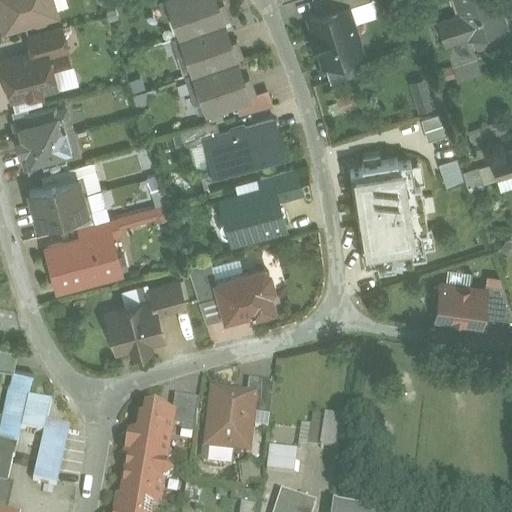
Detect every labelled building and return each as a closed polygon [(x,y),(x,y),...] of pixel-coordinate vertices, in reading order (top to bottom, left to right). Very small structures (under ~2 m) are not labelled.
[(0,0),(0,11),(5,29),(34,21),(38,23),(44,21),(47,17),(57,14),(55,6),(52,0),(0,0)] [(215,0),(160,0),(166,16),(175,13),(182,34),(222,20),(229,17),(224,2),(217,4),(215,0)] [(313,0),(318,14),(347,5),(348,6),(366,0),(313,0)] [(498,0),(456,0),(462,14),(439,22),(439,20),(438,20),(445,43),(446,43),(470,35),(470,37),(506,25),(498,0)] [(318,14),(310,17),(315,32),(313,33),(318,48),(320,47),(325,63),(362,51),(348,6),(347,5),(318,14)] [(182,34),(173,37),(179,53),(188,50),(195,71),(235,57),(242,55),(237,39),(230,42),(222,20),(182,34)] [(62,26),(28,36),(32,51),(46,47),(49,55),(69,50),(62,26)] [(470,35),(446,43),(453,64),(477,56),(470,37),(470,35)] [(32,51),(2,59),(12,98),(57,86),(49,55),(46,47),(32,51)] [(195,71),(186,74),(192,91),(201,88),(208,108),(235,99),(255,92),(250,77),(243,79),(235,57),(195,71)] [(352,58),(326,66),(331,81),(357,73),(352,58)] [(451,66),(441,69),(444,79),(454,76),(451,66)] [(425,77),(409,82),(418,112),(434,108),(430,94),(425,77)] [(328,80),(313,85),(317,97),(332,92),(328,80)] [(268,88),(255,92),(235,99),(239,114),(274,105),(268,88)] [(445,104),(441,91),(430,94),(434,108),(445,104)] [(27,106),(12,111),(15,123),(31,118),(30,114),(27,106)] [(53,108),(30,114),(31,118),(54,112),(53,108)] [(54,112),(31,118),(15,123),(20,138),(17,138),(21,150),(23,150),(27,164),(42,160),(42,161),(66,154),(77,151),(65,109),(54,112)] [(442,112),(421,118),(427,139),(448,133),(442,112)] [(276,120),(202,139),(212,178),(286,158),(276,120)] [(499,124),(468,135),(472,147),(503,136),(499,124)] [(511,147),(507,149),(510,158),(492,164),(497,179),(511,173),(511,147)] [(66,154),(42,161),(43,165),(67,158),(66,154)] [(456,157),(438,163),(446,186),(464,180),(456,157)] [(428,228),(420,182),(414,183),(411,160),(398,162),(397,158),(361,164),(362,168),(350,170),(356,210),(360,210),(355,175),(402,167),(413,241),(366,249),(362,220),(358,221),(364,261),(376,259),(377,263),(413,258),(412,254),(425,252),(421,229),(428,228)] [(42,160),(27,164),(30,176),(41,174),(46,172),(43,165),(42,161),(42,160)] [(46,172),(41,174),(44,185),(76,176),(73,165),(46,172)] [(294,166),(260,176),(263,187),(274,184),(277,196),(301,190),(294,166)] [(402,167),(355,175),(360,210),(362,220),(366,249),(413,241),(402,167)] [(479,167),(463,172),(470,193),(485,188),(479,167)] [(83,175),(78,176),(82,193),(88,192),(83,175)] [(44,185),(30,189),(34,206),(46,203),(47,206),(56,203),(55,197),(64,195),(65,198),(82,193),(78,176),(76,176),(44,185)] [(263,187),(222,198),(227,218),(223,219),(220,224),(222,231),(227,234),(231,233),(233,239),(249,235),(250,236),(251,235),(251,236),(253,236),(262,234),(264,232),(265,231),(285,225),(277,196),(274,184),(263,187)] [(88,192),(82,193),(87,210),(92,208),(88,192)] [(82,193),(65,198),(64,195),(55,197),(56,203),(47,206),(46,203),(34,206),(39,223),(87,210),(82,193)] [(167,201),(115,215),(117,225),(156,215),(161,217),(171,214),(167,201)] [(115,215),(79,225),(82,237),(109,230),(110,233),(119,231),(117,225),(115,215)] [(82,237),(50,246),(48,247),(48,249),(58,284),(59,286),(61,286),(120,270),(120,269),(129,267),(125,253),(116,255),(110,233),(109,230),(82,237)] [(198,300),(219,294),(215,280),(217,280),(211,259),(188,266),(198,300)] [(269,272),(262,268),(217,280),(215,280),(219,294),(225,316),(251,309),(252,313),(273,307),(269,291),(274,285),(269,272)] [(473,281),(473,269),(449,269),(449,280),(473,281)] [(179,279),(149,287),(153,299),(154,299),(157,313),(186,305),(179,279)] [(485,289),(441,283),(436,317),(482,323),(483,315),(486,290),(485,289)] [(511,312),(503,286),(486,283),(485,289),(486,290),(483,315),(511,319),(511,312)] [(153,299),(107,312),(117,350),(131,347),(133,352),(152,347),(150,341),(164,338),(157,313),(154,299),(153,299)] [(13,370),(0,432),(0,483),(8,485),(8,484),(14,458),(15,458),(22,429),(44,434),(34,481),(57,486),(70,428),(48,423),(52,403),(28,398),(34,374),(13,370)] [(274,384),(249,381),(247,397),(254,398),(252,416),(270,418),(274,384)] [(247,397),(213,393),(207,448),(248,452),(252,416),(254,398),(247,397)] [(199,401),(175,397),(172,414),(174,414),(172,426),(182,427),(181,432),(194,434),(199,401)] [(172,414),(146,410),(145,420),(141,419),(138,435),(129,433),(125,457),(167,464),(167,463),(174,458),(169,451),(167,451),(172,426),(174,414),(172,414)] [(344,420),(326,417),(321,449),(339,452),(344,420)] [(268,470),(296,474),(300,451),(272,447),(268,470)] [(167,464),(125,457),(124,458),(128,459),(124,487),(148,491),(146,503),(160,506),(164,482),(173,476),(166,467),(167,464)] [(243,467),(243,484),(261,485),(261,467),(243,467)] [(8,485),(0,483),(0,510),(4,511),(5,511),(11,485),(8,484),(8,485)] [(148,491),(124,487),(122,498),(118,498),(117,498),(146,503),(148,491)] [(314,511),(317,504),(282,493),(275,511),(314,511)] [(146,503),(117,498),(115,511),(151,511),(153,506),(159,507),(160,506),(146,503)]
